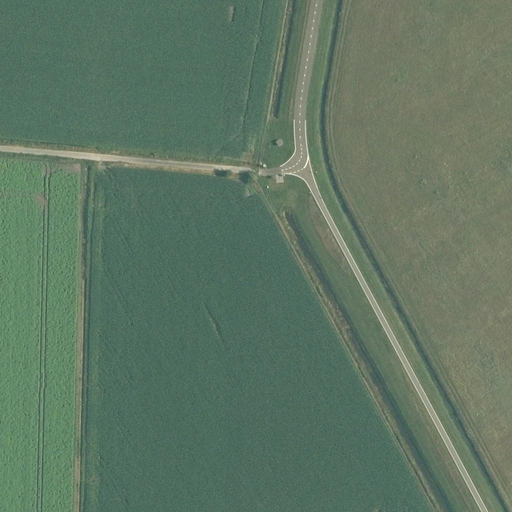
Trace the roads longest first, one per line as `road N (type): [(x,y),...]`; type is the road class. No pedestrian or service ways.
road 1 (unclassified): [(483,511),(298,163)]
road 2 (unclassified): [(260,172),(0,149)]
road 3 (unclassified): [(298,163),(316,0)]
